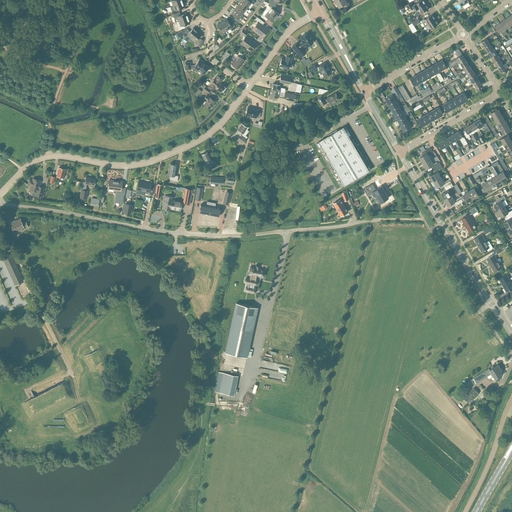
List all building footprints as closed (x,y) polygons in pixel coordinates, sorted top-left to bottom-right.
[(409,11),(411,9),(413,12),(418,9),(426,3),(423,0),(421,0),(413,5),(411,2),(406,5),(409,11)] [(456,0),(457,1),(458,1),(462,7),(463,6),(464,9),(470,5),(468,3),(469,2),(467,0),(456,0)] [(248,7),(240,1),(237,5),(246,12),(248,10),(247,9),(248,7)] [(184,7),(183,2),(173,5),(170,6),(172,12),(171,12),(171,14),(171,15),(179,12),(178,9),(184,7)] [(268,6),(265,10),(276,18),(279,13),(274,10),(276,6),(269,3),(268,5),(268,6)] [(426,3),(418,9),(419,12),(415,14),(417,17),(421,14),(421,13),(429,8),(426,3)] [(247,13),(246,12),(237,5),(234,9),(242,15),(244,13),(246,15),(247,13)] [(242,15),(234,9),(231,14),(236,17),(234,19),(239,23),(242,18),(241,17),(242,15)] [(263,14),(261,17),(266,20),(268,18),(273,22),(276,18),(265,10),(262,14),(263,14)] [(177,16),(178,21),(188,18),(186,13),(180,15),(179,12),(171,15),(172,16),(173,17),(174,16),(174,17),(177,16)] [(421,21),(423,24),(425,26),(427,24),(436,19),(433,14),(425,19),(424,19),(421,21)] [(252,30),(258,34),(262,37),(268,29),(262,25),(264,22),(257,17),(255,20),(258,22),(252,30)] [(190,23),(188,18),(178,21),(180,26),(178,27),(179,30),(180,29),(185,28),(184,25),(190,23)] [(354,36),(366,60),(377,55),(366,33),(381,25),(377,18),(371,21),(371,19),(360,25),(359,23),(355,25),(354,25),(352,26),(357,35),(354,36)] [(236,28),(235,27),(232,22),(230,24),(227,19),(222,22),(227,31),(230,29),(232,30),(236,28)] [(436,19),(427,24),(430,29),(439,24),(436,19)] [(505,30),(510,26),(505,19),(500,23),(505,30)] [(227,31),(222,22),(217,25),(224,36),(225,35),(224,33),(227,31)] [(505,30),(500,23),(495,27),(499,33),(501,32),(504,36),(507,33),(505,30)] [(187,34),(187,35),(184,38),(188,42),(191,38),(197,31),(193,28),(187,34)] [(197,31),(191,38),(195,41),(201,35),(197,31)] [(301,37),(303,40),(298,43),(297,42),(292,47),(300,57),(306,52),(302,47),(306,45),(306,46),(313,42),(311,39),(309,36),(307,33),(301,37)] [(256,43),(251,40),(246,36),(241,43),(250,50),(256,43)] [(481,42),(485,47),(490,44),(487,38),(481,42)] [(490,44),(485,47),(488,52),(493,49),(490,44)] [(501,47),(503,49),(504,49),(501,44),(493,49),(488,52),(491,57),(496,54),(495,51),(498,49),(501,47)] [(504,49),(503,49),(496,54),(491,57),(494,62),(500,59),(498,56),(505,52),(506,54),(507,54),(508,54),(504,49)] [(239,52),(238,55),(231,64),(238,69),(245,60),(242,58),(244,56),(239,52)] [(462,54),(450,62),(451,64),(456,61),(458,64),(460,63),(465,59),(462,54)] [(500,59),(494,62),(498,67),(503,64),(501,61),(509,56),(508,54),(507,54),(506,54),(500,59)] [(281,59),(279,65),(289,69),(289,68),(291,68),(293,64),(291,64),(291,63),(290,62),(292,58),(286,56),(285,60),(281,59)] [(200,59),(197,63),(195,65),(190,65),(190,62),(185,62),(186,69),(191,69),(191,68),(194,67),(197,70),(198,69),(204,74),(209,67),(202,62),(203,61),(200,59)] [(468,64),(465,59),(460,63),(463,68),(468,64)] [(442,60),(437,63),(441,70),(446,67),(442,60)] [(324,76),(331,72),(325,63),(318,67),(320,70),(318,71),(321,74),(322,73),(324,76)] [(436,73),(435,73),(441,82),(444,80),(440,73),(439,74),(438,72),(441,70),(437,63),(432,66),(436,73)] [(466,73),(472,69),(468,64),(463,68),(466,73)] [(503,64),(498,67),(501,72),(503,71),(505,73),(507,72),(506,69),(503,64)] [(432,66),(426,69),(430,76),(435,73),(436,73),(432,66)] [(425,79),(426,81),(428,80),(427,78),(430,76),(426,69),(421,72),(425,79)] [(470,78),(475,75),(472,69),(466,73),(470,78)] [(425,79),(421,72),(416,76),(420,83),(425,79)] [(281,75),(280,81),(284,82),(289,83),(289,86),(296,88),(297,87),(297,84),(290,82),(291,77),(286,76),(281,75)] [(464,85),(471,80),(473,83),(478,80),(475,75),(470,78),(462,83),(464,85)] [(217,76),(214,80),(214,81),(209,87),(214,90),(216,88),(221,92),(225,86),(220,82),(222,79),(222,80),(217,76)] [(420,83),(416,76),(410,79),(414,86),(420,83)] [(473,83),(474,84),(476,88),(477,88),(478,90),(481,89),(479,86),(482,85),(478,80),(473,83)] [(272,84),(271,90),(287,93),(287,91),(284,90),(279,89),(280,85),(277,85),(272,84)] [(399,98),(402,96),(396,87),(392,89),(396,95),(397,95),(399,98)] [(269,98),(273,99),(274,96),(278,97),(278,95),(283,96),(283,97),(286,97),(286,99),(297,101),(298,96),(295,95),(291,94),(292,92),(287,91),(287,93),(271,90),(269,98)] [(468,99),(465,95),(464,92),(458,95),(463,103),(468,99)] [(323,96),(322,97),(318,99),(322,105),(328,101),(330,105),(340,99),(336,93),(327,98),(327,99),(325,100),(323,96)] [(204,98),(206,100),(203,104),(209,109),(215,101),(206,95),(204,98)] [(389,104),(396,100),(393,95),(385,99),(389,104)] [(463,103),(458,95),(453,99),(457,106),(463,103)] [(449,97),(451,100),(448,102),(452,109),(457,106),(453,99),(452,96),(449,97)] [(109,98),(108,107),(115,108),(116,99),(109,98)] [(396,100),(389,104),(392,109),(399,105),(396,100)] [(452,109),(448,102),(442,105),(446,112),(452,109)] [(395,115),(402,111),(399,105),(392,109),(395,115)] [(246,115),(250,116),(259,118),(261,113),(257,112),(257,110),(248,107),(246,115)] [(433,110),(438,117),(443,114),(439,107),(433,110)] [(494,118),(501,114),(498,108),(491,113),(494,118)] [(428,113),(432,120),(438,117),(433,110),(428,113)] [(398,120),(405,116),(402,111),(395,115),(398,120)] [(423,116),(427,123),(432,120),(428,113),(423,116)] [(501,114),(494,118),(497,124),(504,119),(501,114)] [(401,125),(408,121),(405,116),(398,120),(401,125)] [(417,119),(419,122),(421,126),(427,123),(423,116),(417,119)] [(475,122),(479,129),(484,126),(483,124),(480,119),(475,122)] [(500,129),(508,125),(504,119),(497,124),(500,129)] [(408,121),(401,125),(404,131),(411,127),(408,121)] [(473,130),(474,132),(479,129),(475,122),(470,125),(473,130)] [(239,137),(237,140),(243,144),(247,137),(246,135),(249,131),(247,130),(249,127),(247,127),(242,123),(238,130),(243,133),(240,138),(239,137)] [(478,139),(474,132),(473,130),(470,125),(464,128),(466,130),(463,132),(467,139),(470,137),(468,133),(470,132),(472,135),(471,135),(475,141),(478,139)] [(508,125),(500,129),(504,135),(511,130),(508,125)] [(329,135),(326,136),(329,141),(321,146),(344,185),(363,174),(361,170),(366,167),(366,166),(365,167),(342,128),(329,136),(329,135)] [(463,138),(462,136),(459,131),(454,134),(457,139),(459,138),(465,148),(469,146),(467,143),(464,137),(463,138)] [(449,137),(452,143),(455,141),(459,148),(461,147),(457,139),(454,134),(449,137)] [(508,135),(500,139),(503,144),(511,140),(508,135)] [(446,146),(447,146),(450,144),(454,151),(456,150),(452,143),(449,137),(443,140),(446,146)] [(446,146),(443,140),(438,143),(441,149),(444,147),(449,154),(451,153),(447,146),(446,146)] [(507,150),(511,146),(511,142),(511,140),(503,144),(507,150)] [(493,150),(496,149),(498,147),(495,142),(490,145),(493,150)] [(431,155),(429,156),(427,153),(432,150),(431,148),(422,153),(423,155),(420,157),(423,163),(430,159),(433,158),(431,155)] [(218,166),(216,163),(216,162),(213,163),(212,160),(211,159),(211,160),(207,152),(201,154),(205,162),(208,160),(212,169),(218,166)] [(430,159),(423,163),(426,169),(434,165),(430,159)] [(171,175),(170,180),(177,181),(178,176),(175,175),(177,165),(170,164),(168,174),(171,175)] [(492,178),(497,185),(502,182),(498,175),(493,167),(492,165),(489,167),(495,176),(492,178)] [(65,169),(59,167),(57,176),(60,177),(59,179),(62,180),(65,169)] [(481,170),(475,174),(473,175),(477,182),(479,180),(477,176),(482,173),(481,170)] [(434,182),(441,177),(438,171),(430,176),(434,182)] [(498,175),(502,182),(508,179),(503,171),(498,175)] [(81,190),(80,198),(86,198),(87,191),(86,190),(87,183),(91,184),(90,187),(94,187),(95,179),(90,178),(90,177),(86,177),(85,182),(84,182),(83,181),(81,190)] [(441,177),(434,182),(437,187),(444,183),(441,177)] [(41,198),(44,186),(42,191),(38,190),(41,181),(33,178),(32,180),(29,180),(28,185),(31,185),(30,189),(37,192),(36,197),(31,195),(31,196),(41,198)] [(497,185),(492,178),(487,181),(491,188),(497,185)] [(109,179),(108,190),(108,188),(118,189),(118,191),(121,191),(122,181),(109,179)] [(139,181),(137,189),(149,192),(149,194),(153,195),(154,188),(155,184),(151,184),(139,181)] [(491,188),(487,181),(481,184),(486,191),(491,188)] [(368,196),(373,193),(379,205),(383,202),(382,201),(389,198),(382,186),(376,190),(372,184),(364,189),(368,196)] [(185,192),(183,203),(190,204),(192,191),(193,189),(186,188),(185,188),(185,192)] [(468,191),(473,199),(478,196),(474,188),(468,191)] [(473,199),(468,191),(467,189),(464,191),(465,193),(463,195),(467,202),(473,199)] [(453,191),(450,193),(448,190),(441,194),(444,200),(455,194),(453,191)] [(116,191),(115,202),(123,203),(124,193),(121,192),(116,191)] [(455,194),(444,200),(448,206),(455,201),(454,199),(456,197),(459,195),(457,193),(455,194)] [(165,195),(163,208),(170,209),(170,208),(172,200),(172,196),(165,195)] [(497,211),(505,207),(501,201),(505,199),(504,196),(497,200),(498,203),(494,205),(497,211)] [(100,200),(91,198),(90,206),(98,207),(100,200)] [(348,212),(341,199),(333,203),(341,216),(348,212)] [(172,200),(170,208),(180,210),(182,202),(172,200)] [(199,203),(198,211),(209,213),(210,205),(211,202),(207,202),(206,204),(199,203)] [(211,202),(209,213),(220,215),(221,207),(214,206),(215,203),(211,202)] [(125,203),(123,212),(131,214),(132,205),(125,203)] [(507,217),(511,213),(511,210),(508,213),(505,207),(497,211),(501,217),(505,215),(507,217)] [(477,228),(469,215),(461,219),(469,232),(477,228)] [(28,227),(26,221),(22,223),(20,218),(10,222),(14,233),(28,227)] [(490,231),(491,229),(496,226),(494,223),(483,230),(485,234),(490,231)] [(489,248),(482,235),(474,239),(482,252),(489,248)] [(5,255),(3,257),(15,285),(18,283),(23,281),(10,253),(5,255)] [(502,268),(494,255),(487,259),(494,272),(502,268)] [(266,269),(251,266),(250,273),(252,273),(251,278),(249,278),(248,282),(249,283),(248,286),(247,286),(246,290),(254,293),(256,288),(254,288),(255,284),(256,285),(257,280),(256,279),(257,274),(264,276),(266,269)] [(511,283),(507,275),(499,279),(507,292),(511,288),(511,283)] [(230,328),(225,352),(247,357),(252,332),(257,307),(236,303),(230,328)] [(101,350),(100,350),(88,356),(92,355),(95,363),(101,360),(97,353),(101,350)] [(502,375),(499,369),(500,368),(498,365),(490,370),(489,368),(473,378),(476,383),(492,374),(495,379),(502,375)] [(238,375),(218,372),(214,392),(234,395),(238,375)] [(23,402),(23,403),(29,401),(34,412),(67,396),(63,387),(67,386),(66,383),(69,381),(68,380),(66,381),(35,396),(32,389),(31,390),(34,396),(29,399),(23,402)] [(471,399),(479,392),(474,387),(466,395),(467,395),(464,398),(468,402),(471,399)] [(68,412),(75,426),(92,417),(85,403),(86,403),(85,402),(68,411),(68,412)]
